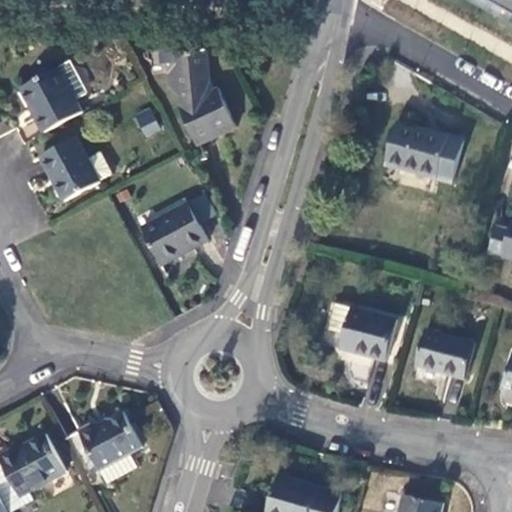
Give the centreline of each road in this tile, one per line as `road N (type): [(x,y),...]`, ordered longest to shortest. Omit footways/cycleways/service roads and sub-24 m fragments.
road 1 (tertiary): [(244,335),(333,20)]
road 2 (residential): [(264,396),(366,432),(511,459)]
road 3 (unclassified): [(333,20),(354,24),(511,115)]
road 4 (residential): [(174,358),(47,342)]
